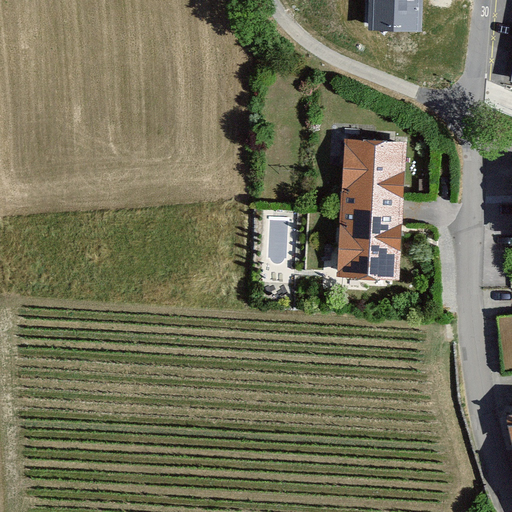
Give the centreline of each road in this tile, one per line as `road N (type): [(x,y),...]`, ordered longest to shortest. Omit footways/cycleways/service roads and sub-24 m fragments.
road 1 (unclassified): [(468,115),(483,428),(511,508)]
road 2 (unclassified): [(276,0),(300,35),(358,73),(468,115)]
